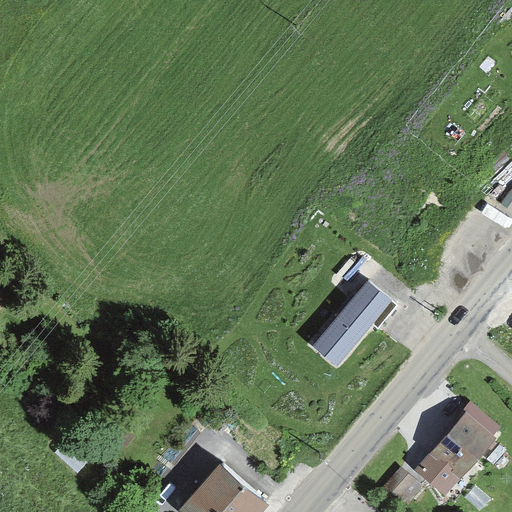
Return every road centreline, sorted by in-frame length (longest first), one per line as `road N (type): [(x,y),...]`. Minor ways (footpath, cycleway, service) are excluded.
road 1 (secondary): [(307,511),(461,330)]
road 2 (unknown): [(161,511),(179,463),(199,437),(221,432),(309,509)]
